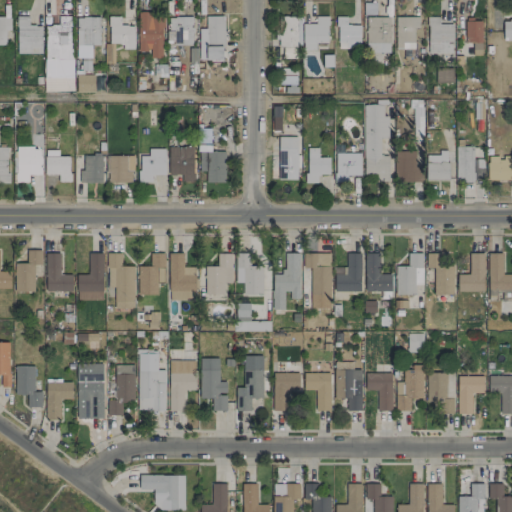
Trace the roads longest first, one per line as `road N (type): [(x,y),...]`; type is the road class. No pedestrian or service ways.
road 1 (tertiary): [(0,220),(511,215)]
road 2 (residential): [(511,448),(125,451),(86,478)]
road 3 (residential): [(251,0),(257,215)]
road 4 (tertiary): [(0,422),(130,511)]
